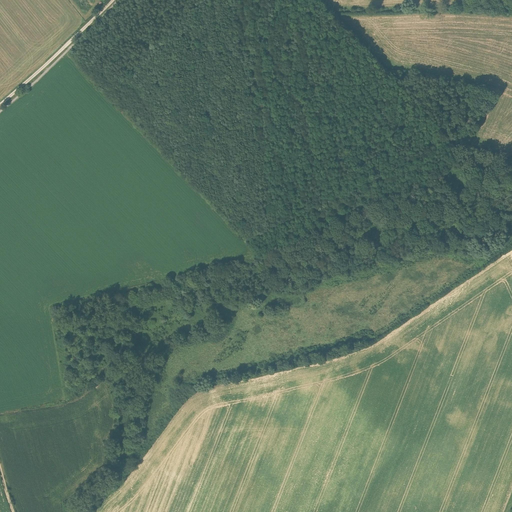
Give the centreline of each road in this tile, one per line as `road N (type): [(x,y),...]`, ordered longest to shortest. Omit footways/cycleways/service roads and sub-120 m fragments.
road 1 (track): [(511,215),(467,154),(330,11)]
road 2 (track): [(449,137),(242,243)]
road 3 (track): [(319,288),(359,252),(427,212),(460,176),(461,148)]
road 4 (track): [(330,11),(511,13)]
road 5 (track): [(112,0),(0,104)]
